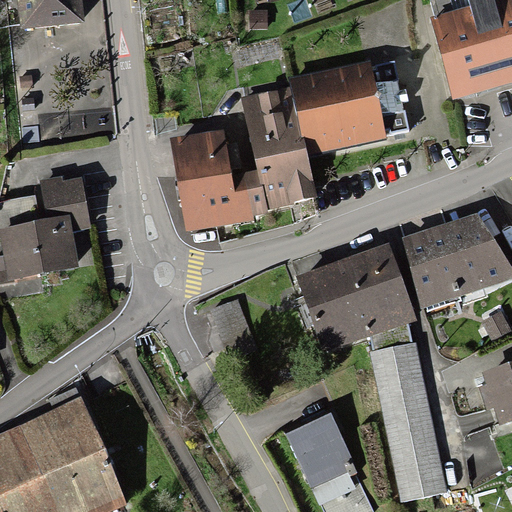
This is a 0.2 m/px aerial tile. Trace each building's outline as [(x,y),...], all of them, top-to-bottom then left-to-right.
[(77,0),(13,0),(17,38),(80,33),(77,0)] [(511,0),(449,0),(426,7),(454,104),(511,87),(511,0)] [(382,146),(367,73),(291,89),(303,160),(382,146)] [(291,89),(238,99),(254,182),(262,229),(312,220),(303,160),(291,89)] [(220,142),(170,151),(186,241),(262,229),(254,182),(227,186),(220,142)] [(46,233),(1,241),(9,288),(75,276),(67,235),(87,232),(80,184),(40,189),(46,233)] [(511,279),(475,223),(401,247),(423,314),(511,283),(511,279)] [(387,259),(295,290),(317,357),(410,326),(387,259)] [(241,301),(212,311),(231,363),(260,352),(241,301)] [(413,338),(370,346),(401,508),(444,500),(413,338)] [(511,374),(485,384),(503,433),(511,429),(511,374)] [(335,415),(291,436),(327,511),(378,511),(381,511),(335,415)] [(77,417),(0,446),(0,511),(109,511),(114,511),(77,417)]
